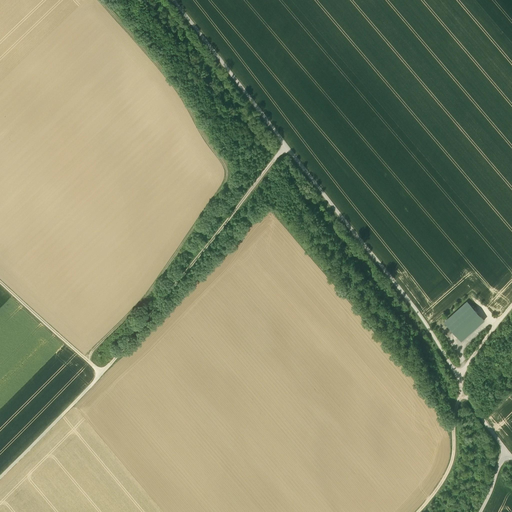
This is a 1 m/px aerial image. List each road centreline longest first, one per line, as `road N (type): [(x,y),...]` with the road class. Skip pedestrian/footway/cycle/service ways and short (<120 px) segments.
road 1 (track): [(171,0),(428,328),(460,383)]
road 2 (track): [(99,0),(186,103),(227,174),(139,305),(87,360)]
road 3 (track): [(284,146),(117,356),(0,474)]
road 4 (track): [(416,511),(453,458),(460,397)]
